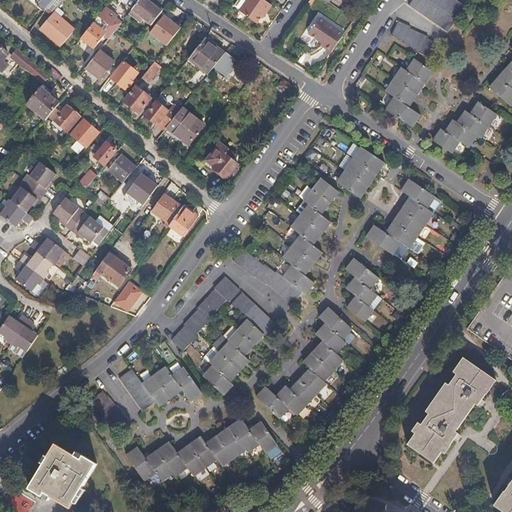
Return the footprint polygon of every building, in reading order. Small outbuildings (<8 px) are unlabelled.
[(36,0),(46,9),(53,0),(36,0)] [(59,0),(53,0),(46,9),(52,14),(40,28),(60,46),(74,30),(54,12),(62,3),(59,0)] [(141,17),(151,25),(161,12),(146,0),(139,0),(129,14),(138,21),(141,17)] [(257,22),(265,10),(266,11),(271,4),(265,0),(245,0),(239,9),(257,22)] [(453,0),(412,0),(409,6),(448,33),(465,8),(453,0)] [(92,23),(80,38),(94,48),(105,35),(109,38),(120,25),(114,20),(116,17),(104,8),(92,23)] [(175,35),(183,24),(176,19),(168,29),(175,35)] [(323,49),(331,55),(344,36),(320,19),(309,36),(321,44),(325,47),(323,49)] [(398,22),(391,36),(403,42),(403,43),(421,52),(421,53),(427,56),(433,42),(427,40),(428,38),(409,29),(410,28),(398,22)] [(205,38),(188,59),(208,75),(212,69),(224,53),(205,38)] [(43,83),(49,77),(18,50),(13,57),(43,83)] [(100,50),(85,68),(100,80),(115,62),(100,50)] [(243,67),(225,52),(224,53),(212,69),(230,83),(243,67)] [(414,60),(407,70),(425,83),(433,72),(414,60)] [(125,89),(137,73),(123,62),(111,78),(125,89)] [(153,62),(141,78),(148,83),(160,68),(153,62)] [(511,88),(511,68),(509,66),(500,77),(511,88)] [(402,68),(394,80),(417,95),(425,83),(407,70),(402,68)] [(511,105),(511,88),(500,77),(490,88),(511,106),(511,105)] [(283,91),(289,83),(282,79),(277,86),(283,91)] [(386,92),(394,98),(409,108),(417,95),(394,80),(386,92)] [(56,108),(59,104),(49,96),(52,92),(42,84),(31,98),(25,105),(45,121),(48,117),(56,108)] [(125,102),(139,113),(150,98),(136,87),(125,102)] [(160,97),(157,102),(163,107),(167,102),(160,97)] [(409,108),(394,98),(386,110),(412,128),(420,116),(409,108)] [(157,102),(156,101),(145,116),(157,125),(165,115),(168,111),(163,107),(157,102)] [(478,102),(471,114),(489,126),(497,115),(478,102)] [(61,112),(56,108),(48,117),(55,123),(52,127),(56,130),(59,126),(66,132),(79,117),(66,106),(61,112)] [(172,120),(166,128),(187,145),(203,125),(182,107),(172,120)] [(489,126),(471,114),(465,111),(457,123),(477,136),(481,139),(489,126)] [(172,120),(165,115),(157,125),(163,131),(172,120)] [(70,136),(86,148),(98,132),(83,120),(70,136)] [(477,136),(457,123),(453,120),(445,133),(460,142),(469,148),(477,136)] [(460,142),(445,133),(441,130),(433,142),(452,154),(460,142)] [(91,155),(104,166),(116,151),(106,142),(101,148),(99,146),(91,155)] [(232,159),(236,155),(220,142),(205,159),(227,178),(238,164),(232,159)] [(361,148),(353,159),(376,175),(384,163),(361,148)] [(122,183),(136,167),(121,156),(108,172),(122,183)] [(376,175),(353,159),(345,171),(368,187),(376,175)] [(28,183),(43,195),(47,189),(45,187),(55,175),(40,163),(30,176),(32,178),(28,183)] [(87,173),(78,183),(85,189),(97,176),(91,171),(89,174),(87,173)] [(368,187),(345,171),(337,183),(360,199),(368,187)] [(143,204),(157,186),(140,174),(123,198),(132,205),(139,210),(143,204)] [(321,179),(313,190),(330,204),(339,193),(321,179)] [(402,192),(410,198),(427,209),(435,198),(410,180),(402,192)] [(21,188),(11,201),(26,212),(37,199),(39,201),(43,195),(28,183),(23,189),(21,188)] [(330,204),(313,190),(303,201),(308,205),(321,215),(330,204)] [(163,193),(149,211),(169,225),(182,208),(182,207),(163,193)] [(78,209),(64,198),(52,213),(66,224),(64,226),(70,230),(82,215),(77,211),(78,209)] [(427,209),(410,198),(402,210),(425,226),(434,214),(427,209)] [(442,202),(435,198),(427,209),(434,214),(442,202)] [(6,208),(0,215),(15,226),(21,219),(28,224),(33,217),(26,212),(11,201),(9,199),(4,206),(6,208)] [(321,215),(308,205),(300,216),(322,234),(330,223),(321,215)] [(169,225),(168,226),(182,236),(198,215),(191,211),(189,213),(182,208),(169,225)] [(425,226),(402,210),(394,222),(417,237),(425,226)] [(88,219),(82,215),(70,230),(76,235),(78,232),(91,243),(102,227),(89,217),(88,219)] [(322,234),(300,216),(291,228),(301,236),(313,245),(322,234)] [(417,237),(394,222),(385,233),(400,243),(409,250),(417,237)] [(392,255),(400,243),(385,233),(374,226),(366,237),(392,255)] [(323,253),(313,245),(301,236),(292,246),(314,264),(323,253)] [(57,258),(63,250),(47,238),(41,246),(35,241),(30,247),(37,252),(52,264),(54,265),(59,259),(57,258)] [(409,250),(400,243),(392,255),(402,261),(409,250)] [(304,275),(314,264),(292,246),(283,258),(292,266),(304,275)] [(85,271),(91,275),(95,270),(107,254),(102,250),(85,271)] [(293,305),(303,292),(284,277),(276,271),(275,274),(264,265),(263,266),(257,262),(242,250),(233,261),(254,278),(255,277),(265,285),(267,283),(293,305)] [(46,272),(52,264),(37,252),(30,259),(24,255),(20,260),(44,278),(48,273),(46,272)] [(107,254),(95,270),(117,286),(131,268),(108,252),(107,254)] [(346,270),(356,278),(371,289),(379,278),(355,259),(346,270)] [(44,278),(20,260),(15,266),(21,271),(15,279),(31,291),(37,283),(39,285),(44,278)] [(476,315),(467,329),(511,359),(511,263),(505,273),(503,271),(497,281),(499,282),(483,306),(480,304),(474,313),(476,315)] [(314,283),(304,275),(292,266),(284,277),(303,292),(305,294),(314,283)] [(85,271),(80,268),(72,279),(66,288),(78,293),(91,275),(85,271)] [(239,291),(224,277),(214,288),(215,290),(197,309),(198,310),(184,325),(185,326),(171,341),(182,351),(189,344),(196,336),(195,335),(197,333),(208,322),(209,320),(208,320),(226,300),(229,302),(239,291)] [(371,289),(356,278),(347,289),(356,297),(369,306),(378,295),(371,289)] [(39,285),(37,283),(31,291),(39,297),(45,289),(39,285)] [(247,319),(264,335),(266,337),(276,326),(242,293),(231,305),(247,319)] [(110,307),(123,311),(139,303),(137,302),(136,299),(125,303),(117,297),(110,307)] [(369,306),(356,297),(348,308),(365,321),(374,310),(369,306)] [(123,311),(134,316),(141,306),(139,303),(123,311)] [(326,324),(343,339),(352,329),(329,308),(320,318),(326,324)] [(11,344),(28,319),(22,314),(17,321),(9,315),(0,328),(0,333),(6,338),(4,339),(11,344)] [(26,352),(38,335),(29,329),(34,322),(28,319),(11,344),(16,348),(18,346),(26,352)] [(254,346),(264,335),(247,319),(237,330),(254,346)] [(347,343),(343,339),(326,324),(316,335),(323,342),(336,354),(347,343)] [(244,356),(254,346),(237,330),(232,326),(222,336),(229,342),(244,356)] [(249,361),(244,356),(229,342),(219,353),(239,372),(249,361)] [(343,360),(336,354),(323,342),(313,352),(334,371),(343,360)] [(324,382),(334,371),(313,352),(303,363),(310,369),(324,382)] [(229,382),(239,372),(219,353),(209,363),(213,367),(229,382)] [(477,403),(497,377),(462,353),(452,367),(455,370),(448,379),(444,377),(424,407),(427,408),(419,420),(415,419),(409,427),(412,430),(403,443),(430,461),(439,448),(444,451),(459,428),(456,424),(472,401),(477,403)] [(233,385),(229,382),(213,367),(203,377),(208,381),(223,396),(233,385)] [(171,398),(182,391),(172,376),(166,368),(155,376),(171,398)] [(172,376),(182,391),(190,402),(202,393),(184,368),(172,376)] [(143,412),(156,402),(142,384),(132,369),(119,379),(143,412)] [(326,384),(324,382),(310,369),(301,379),(317,394),(326,384)] [(158,407),(171,398),(155,376),(142,384),(156,402),(158,407)] [(307,405),(317,394),(301,379),(291,390),(307,405)] [(297,416),(307,405),(291,390),(286,386),(276,397),(289,408),(297,416)] [(279,419),(289,408),(276,397),(266,387),(256,398),(279,419)] [(117,432),(129,422),(117,406),(116,407),(108,396),(107,397),(103,392),(90,402),(95,407),(96,406),(104,417),(105,416),(117,432)] [(248,453),(259,444),(249,430),(241,419),(230,427),(246,450),(248,453)] [(249,430),(259,444),(265,453),(277,445),(261,422),(249,430)] [(234,458),(246,450),(230,427),(218,435),(234,458)] [(222,467),(234,458),(218,435),(213,439),(206,443),(217,460),(222,467)] [(205,468),(217,460),(206,443),(201,437),(189,445),(205,468)] [(169,442),(157,450),(174,474),(175,476),(187,468),(177,453),(169,442)] [(181,451),(177,453),(187,468),(193,476),(205,468),(189,445),(181,451)] [(48,458),(44,465),(30,489),(42,496),(44,493),(51,497),(69,508),(73,502),(77,496),(81,489),(96,465),(83,457),(81,461),(74,457),(56,446),(48,458)] [(156,473),(146,459),(138,448),(126,456),(144,481),(156,473)] [(157,450),(146,459),(156,473),(162,482),(174,474),(157,450)] [(511,511),(511,473),(503,483),(492,499),(511,511)]
